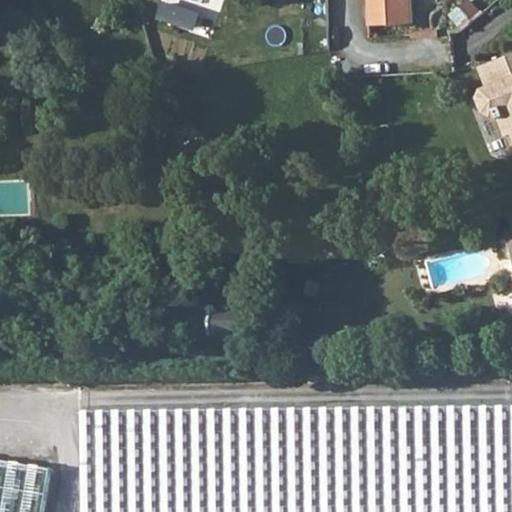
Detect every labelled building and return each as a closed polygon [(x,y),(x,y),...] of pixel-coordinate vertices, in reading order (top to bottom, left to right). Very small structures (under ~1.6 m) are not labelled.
[(402,0),(368,0),(370,27),(403,26),(402,0)] [(466,6),(452,19),(462,29),(476,16),(466,6)] [(511,56),(484,68),(492,88),(487,90),(483,92),(479,101),(485,116),(495,120),(498,118),(511,113),(511,116),(511,56)] [(484,68),(478,71),(487,90),(492,88),(484,68)] [(498,118),(506,138),(511,135),(511,116),(511,113),(498,118)] [(252,316),(211,316),(211,338),(252,338),(252,316)] [(511,511),(511,413),(79,419),(79,511),(511,511)] [(0,511),(53,511),(60,480),(0,469),(0,511)]
